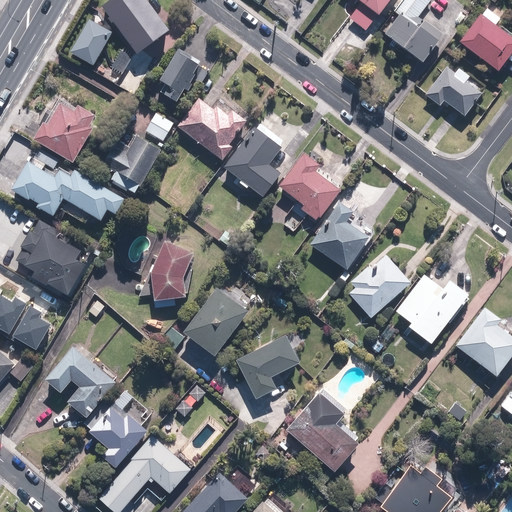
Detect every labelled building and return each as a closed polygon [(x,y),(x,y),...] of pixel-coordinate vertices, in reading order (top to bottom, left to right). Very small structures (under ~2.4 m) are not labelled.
[(165,33),(140,0),(112,0),(99,9),(134,56),(165,33)] [(351,0),(374,18),(389,0),(351,0)] [(430,0),(401,0),(392,13),(396,16),(380,37),(418,66),(434,46),(432,45),(439,36),(416,18),(430,0)] [(511,44),(476,17),(454,45),(493,75),(511,50),(511,44)] [(109,33),(84,22),(70,54),(94,65),(109,33)] [(174,51),(155,83),(159,85),(153,95),(172,106),(181,91),(184,94),(189,86),(187,84),(189,80),(199,86),(208,71),(174,51)] [(127,63),(115,57),(109,69),(121,75),(127,63)] [(478,98),(476,96),(480,91),(465,79),(454,71),(450,76),(442,70),(425,91),(422,96),(437,108),(441,103),(461,119),(478,98)] [(43,125),(40,123),(29,142),(69,165),(89,131),(86,129),(92,117),(59,98),(43,125)] [(197,103),(195,101),(174,128),(219,162),(230,149),(226,146),(244,123),(229,111),(225,116),(215,108),(212,111),(199,101),(197,103)] [(164,124),(168,117),(157,110),(143,132),(161,143),(170,128),(164,124)] [(260,199),(277,175),(266,167),(278,150),(251,130),(221,170),(260,199)] [(158,150),(133,136),(107,182),(133,196),(158,150)] [(312,174),(317,168),(300,155),(275,188),(299,207),(297,210),(314,223),(337,193),(312,174)] [(51,181),(24,166),(9,191),(36,206),(34,209),(50,218),(60,200),(98,221),(112,197),(71,174),(67,181),(55,174),(51,181)] [(343,273),(366,239),(343,223),(350,213),(336,203),(306,247),(343,273)] [(47,283),(68,295),(85,265),(75,260),(80,251),(58,238),(61,231),(40,219),(32,232),(30,230),(20,247),(22,248),(15,260),(30,269),(27,274),(46,285),(47,283)] [(227,232),(225,230),(217,240),(228,248),(235,239),(232,237),(235,232),(230,228),(227,232)] [(138,297),(149,295),(150,303),(153,303),(153,309),(175,306),(174,300),(182,299),(181,294),(186,294),(191,266),(186,264),(190,255),(160,243),(149,268),(146,276),(138,297)] [(367,271),(364,268),(347,283),(352,289),(346,295),(368,319),(407,284),(383,257),(367,271)] [(436,288),(419,276),(392,314),(407,325),(404,329),(428,346),(464,296),(442,280),(436,288)] [(243,313),(212,290),(179,335),(211,358),(243,313)] [(0,295),(0,333),(8,338),(27,304),(15,297),(12,303),(0,295)] [(95,300),(86,311),(96,319),(105,308),(95,300)] [(11,339),(35,353),(51,324),(39,318),(42,312),(30,305),(12,336),(13,336),(11,339)] [(451,348),(492,379),(511,351),(511,332),(481,308),(451,348)] [(368,350),(377,356),(382,347),(384,348),(395,330),(385,323),(368,350)] [(182,338),(170,327),(156,342),(168,353),(182,338)] [(251,401),(272,391),(267,379),(295,366),(281,338),(232,362),(251,401)] [(112,384),(69,349),(41,382),(57,395),(68,382),(76,389),(63,404),(83,419),(112,384)] [(0,380),(13,365),(0,354),(0,380)] [(20,382),(33,367),(22,358),(10,373),(20,382)] [(195,385),(174,409),(183,417),(205,393),(195,385)] [(511,388),(498,406),(511,416),(511,388)] [(330,473),(354,446),(351,444),(357,437),(337,420),(345,411),(321,389),(316,394),(283,430),(330,473)] [(468,412),(456,401),(445,412),(457,423),(468,412)] [(113,470),(144,433),(124,416),(120,420),(106,408),(85,433),(105,450),(99,458),(113,470)] [(131,461),(96,498),(111,511),(118,511),(149,479),(166,494),(188,471),(150,436),(129,460),(131,461)] [(295,455),(282,442),(276,449),(289,461),(295,455)] [(269,453),(260,445),(251,455),(260,463),(269,453)] [(437,511),(447,498),(410,464),(377,508),(382,511),(437,511)] [(232,511),(244,500),(216,474),(180,511),(232,511)] [(269,511),(259,503),(250,511),(269,511)]
